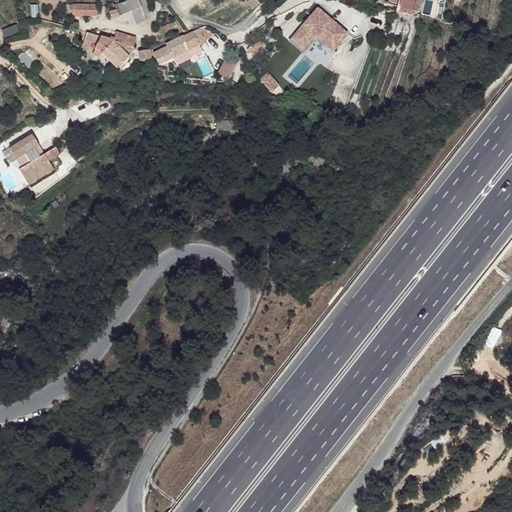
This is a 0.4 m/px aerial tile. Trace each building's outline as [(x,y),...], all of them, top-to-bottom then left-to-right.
[(121,0),(121,1),(115,3),(117,8),(110,10),(113,17),(133,11),(138,23),(148,20),(146,13),(140,0),(121,0)] [(147,0),(140,0),(146,13),(152,11),(147,0)] [(381,0),(399,6),(398,10),(414,14),(415,9),(423,11),(425,0),(381,0)] [(98,4),(74,5),(73,15),(98,14),(98,4)] [(335,20),(314,6),(299,29),(311,37),(314,32),(324,37),(335,20)] [(274,15),(269,11),(263,20),(269,23),(274,15)] [(157,47),(153,48),(158,61),(175,54),(191,47),(200,44),(201,45),(208,42),(202,28),(200,29),(167,44),(157,47)] [(255,30),(245,44),(253,48),(259,39),(256,37),(258,32),(255,30)] [(115,39),(87,32),(85,39),(92,41),(98,43),(98,40),(108,42),(105,47),(119,67),(132,59),(131,56),(136,47),(134,44),(130,43),(127,45),(126,41),(115,39)] [(117,32),(115,39),(126,41),(127,45),(130,43),(134,44),(136,37),(117,32)] [(92,41),(85,39),(83,47),(90,49),(92,41)] [(191,47),(175,54),(178,62),(195,55),(191,47)] [(151,49),(140,50),(141,60),(145,60),(146,67),(154,66),(151,49)] [(237,62),(227,57),(217,73),(227,80),(235,67),(237,62)] [(271,70),(261,75),(268,89),(277,84),(271,70)] [(32,134),(9,148),(16,160),(25,156),(30,164),(19,171),(29,187),(54,172),(49,163),(60,156),(56,149),(41,158),(35,149),(39,146),(32,134)]
